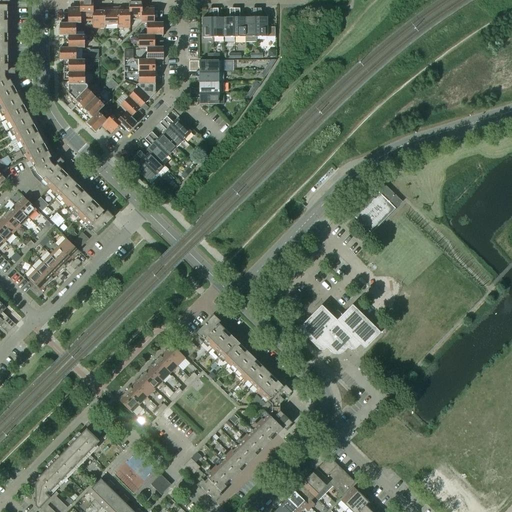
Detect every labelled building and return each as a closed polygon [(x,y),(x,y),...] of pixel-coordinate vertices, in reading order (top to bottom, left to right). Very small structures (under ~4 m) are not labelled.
[(5,78),(4,13),(4,4),(9,4),(9,0),(0,0),(0,109),(16,140),(11,143),(16,152),(21,149),(35,175),(39,181),(96,236),(113,218),(107,212),(104,216),(54,169),(52,165),(51,163),(48,160),(10,88),(7,82),(5,78)] [(92,11),(92,7),(92,3),(80,3),(80,8),(80,19),(92,19),(92,11)] [(141,7),(142,7),(141,3),(129,3),(129,11),(129,19),(141,19),(141,7)] [(105,28),(104,9),(104,11),(102,12),(102,7),(98,7),(98,11),(92,11),(92,19),(92,28),(105,28)] [(129,11),(123,11),(123,7),(119,7),(119,11),(117,11),(117,9),(117,28),(129,27),(129,19),(129,11)] [(154,18),(154,12),(154,7),(144,7),(142,7),(141,7),(141,19),(141,24),(146,24),(161,23),(161,21),(154,21),(154,18)] [(80,19),(80,8),(77,8),(67,8),(68,19),(67,21),(60,21),(60,24),(59,24),(59,25),(75,25),(80,25),(80,19)] [(117,28),(117,9),(104,9),(105,28),(105,26),(116,26),(117,28)] [(213,38),(213,20),(207,20),(207,18),(201,19),(202,38),(213,38)] [(224,38),(223,18),(218,18),(218,20),(213,20),(213,38),(224,38)] [(234,38),(234,20),(229,20),(229,18),(223,18),(224,38),(234,38)] [(245,38),(245,18),(239,18),(239,20),(234,20),(234,38),(245,38)] [(256,38),(256,20),(251,20),(251,18),(245,18),(245,38),(256,38)] [(275,39),(275,28),(267,28),(267,18),(261,18),(261,20),(256,20),(256,38),(267,37),(267,39),(275,39)] [(163,36),(163,23),(161,23),(146,24),(146,36),(154,36),(163,36)] [(75,36),(75,25),(59,25),(59,37),(68,37),(75,37),(75,36)] [(84,49),(84,36),(75,36),(75,37),(68,37),(68,45),(62,45),(62,49),(59,49),(75,49),(84,49)] [(154,48),(154,36),(146,36),(138,36),(138,48),(146,48),(154,48)] [(163,61),(163,48),(154,48),(146,48),(146,60),(154,60),(154,61),(163,61)] [(76,59),(75,49),(59,49),(59,61),(68,61),(76,61),(76,59)] [(98,59),(98,50),(89,50),(90,59),(98,59)] [(154,66),(154,61),(154,60),(146,60),(138,60),(138,73),(154,73),(154,70),(160,70),(160,66),(154,66)] [(84,73),(84,61),(76,61),(68,61),(68,69),(62,69),(62,74),(68,74),(68,73),(84,73)] [(223,72),(223,61),(198,61),(199,72),(223,72)] [(223,83),(223,72),(199,72),(199,83),(223,83)] [(84,85),(84,73),(68,73),(68,74),(68,83),(66,83),(65,85),(65,86),(66,88),(68,88),(68,94),(67,94),(68,96),(69,95),(73,99),(72,101),(72,102),(73,104),(75,104),(77,103),(83,109),(83,110),(95,98),(86,90),(87,89),(87,88),(87,87),(86,86),(84,85)] [(160,79),(160,75),(155,75),(154,73),(138,73),(138,85),(155,85),(154,79),(160,79)] [(223,94),(223,83),(199,83),(199,94),(218,94),(223,94)] [(155,93),(155,85),(138,85),(136,85),(136,86),(136,87),(135,87),(136,89),(148,101),(154,95),(155,95),(155,93)] [(148,101),(136,89),(128,98),(140,109),(141,108),(145,111),(148,109),(144,105),(148,101)] [(218,105),(218,94),(199,94),(199,105),(218,105)] [(92,119),(98,113),(104,107),(95,98),(83,110),(83,109),(79,113),(82,116),(86,112),(92,118),(92,119)] [(140,109),(128,98),(119,107),(125,113),(125,112),(131,118),(135,114),(139,117),(142,115),(138,111),(140,109)] [(137,124),(131,118),(125,112),(125,113),(117,121),(126,130),(128,133),(137,124)] [(106,121),(99,114),(98,113),(92,119),(92,118),(86,124),(95,133),(100,128),(100,127),(106,121)] [(126,130),(117,121),(111,115),(106,121),(100,127),(100,128),(104,132),(109,136),(117,128),(119,127),(124,132),(126,130)] [(191,133),(177,119),(169,127),(183,141),(191,133)] [(183,141),(169,127),(162,135),(176,149),(183,141)] [(176,149),(162,135),(154,143),(168,156),(176,149)] [(161,164),(168,156),(154,143),(146,150),(161,164)] [(164,167),(161,164),(146,150),(146,151),(150,154),(142,161),(160,179),(160,178),(157,175),(164,167)] [(160,179),(142,161),(135,169),(141,175),(141,176),(141,177),(142,178),(143,178),(144,178),(150,185),(152,185),(154,184),(160,179)] [(371,234),(402,203),(378,179),(358,199),(365,206),(353,217),(371,234)] [(36,211),(24,199),(23,197),(15,205),(24,214),(28,219),(36,211)] [(28,219),(24,214),(15,205),(7,213),(20,226),(28,219)] [(20,226),(7,213),(0,220),(0,221),(13,234),(20,226)] [(13,234),(0,221),(0,236),(5,242),(13,234)] [(44,234),(49,229),(45,226),(41,231),(44,234)] [(39,239),(44,234),(41,231),(36,236),(39,239)] [(79,249),(88,240),(82,234),(73,243),(79,249)] [(79,253),(66,239),(58,247),(71,261),(79,253)] [(29,250),(34,245),(30,241),(25,246),(29,250)] [(24,255),(29,250),(25,246),(21,251),(24,255)] [(71,261),(58,247),(50,255),(64,269),(71,261)] [(64,269),(50,255),(42,263),(56,276),(64,269)] [(56,276),(42,263),(35,271),(48,284),(56,276)] [(41,292),(48,284),(35,271),(27,279),(33,285),(29,289),(38,298),(42,293),(41,292)] [(5,309),(0,303),(0,319),(10,329),(14,325),(2,312),(5,309)] [(380,334),(352,306),(336,321),(329,314),(324,318),(316,311),(298,330),(318,350),(319,350),(321,351),(322,351),(324,350),(325,349),(326,348),(328,351),(330,352),(332,354),(335,354),(338,354),(341,354),(344,352),(347,348),(349,350),(350,350),(352,351),(353,350),(354,350),(356,349),(360,345),(364,349),(380,334)] [(253,363),(244,354),(243,355),(236,349),(237,347),(228,338),(227,339),(221,334),(222,332),(215,325),(219,322),(213,316),(196,333),(266,403),(268,401),(271,405),(279,405),(291,393),(285,387),(282,391),(279,388),(278,389),(267,379),(269,378),(259,369),(258,370),(252,364),(253,363)] [(10,329),(0,319),(0,327),(6,333),(10,329)] [(188,358),(197,349),(190,342),(182,351),(188,358)] [(185,359),(171,346),(164,353),(177,367),(185,359)] [(177,367),(164,353),(156,361),(169,374),(177,367)] [(169,374),(156,361),(148,369),(162,382),(169,374)] [(162,382),(148,369),(141,377),(154,390),(162,382)] [(192,382),(197,377),(193,374),(188,378),(192,382)] [(154,390),(141,377),(133,385),(146,398),(154,390)] [(187,387),(192,382),(188,378),(184,383),(187,387)] [(146,398),(133,385),(125,393),(139,406),(146,398)] [(177,397),(182,392),(178,389),(173,394),(177,397)] [(139,406),(125,393),(117,400),(131,414),(139,406)] [(172,402),(177,397),(173,394),(168,399),(172,402)] [(162,413),(166,408),(163,404),(158,409),(162,413)] [(157,417),(162,413),(158,409),(153,414),(157,417)] [(245,464),(254,454),(253,453),(259,447),(260,448),(269,439),(268,438),(278,427),(279,429),(282,426),(286,430),(292,424),(279,412),(271,412),(268,415),(266,414),(197,485),(215,502),(221,496),(217,492),(223,486),(222,484),(228,478),(229,480),(239,470),(237,469),(244,462),(245,464)] [(146,428),(151,423),(148,420),(143,425),(146,428)] [(99,442),(86,429),(74,441),(88,454),(99,442)] [(88,454),(74,441),(64,451),(77,464),(88,454)] [(77,464),(64,451),(53,463),(66,476),(77,464)] [(355,483),(328,457),(315,470),(332,487),(342,496),(355,483)] [(199,468),(190,459),(184,466),(193,475),(199,468)] [(66,476),(53,463),(42,474),(55,487),(66,476)] [(332,487),(315,470),(308,478),(325,494),(332,487)] [(49,493),(55,487),(42,474),(36,480),(37,481),(35,484),(35,502),(40,507),(37,509),(38,510),(50,498),(46,494),(48,492),(49,493)] [(170,485),(160,475),(150,485),(161,495),(170,485)] [(325,494),(308,478),(301,485),(318,501),(325,494)] [(95,500),(111,484),(108,481),(105,484),(100,480),(87,493),(95,500)] [(102,507),(115,494),(111,490),(114,486),(111,484),(95,500),(102,507)] [(318,501),(301,485),(294,492),(311,508),(314,505),(311,501),(314,498),(318,501)] [(348,509),(364,492),(361,490),(358,493),(353,488),(340,501),(348,509)] [(307,511),(311,508),(294,492),(287,499),(299,511),(300,511),(304,509),(306,511),(307,511)] [(359,511),(368,503),(364,498),(367,495),(364,492),(348,509),(350,511),(359,511)] [(106,511),(111,511),(126,498),(123,495),(120,499),(115,494),(102,507),(106,511)] [(62,511),(67,508),(56,497),(50,503),(59,511),(62,511)] [(126,511),(130,508),(125,504),(128,501),(126,498),(111,511),(126,511)] [(299,511),(287,499),(279,507),(284,511),(299,511)] [(373,511),(375,510),(373,507),(369,511),(365,507),(368,503),(359,511),(373,511)]
